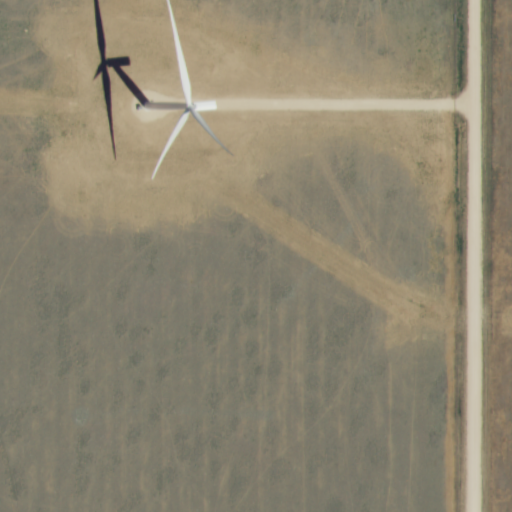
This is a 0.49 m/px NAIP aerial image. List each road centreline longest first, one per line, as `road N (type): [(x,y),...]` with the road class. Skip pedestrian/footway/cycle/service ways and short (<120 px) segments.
road 1 (residential): [(473,511),(473,0)]
road 2 (track): [(169,107),(475,105)]
